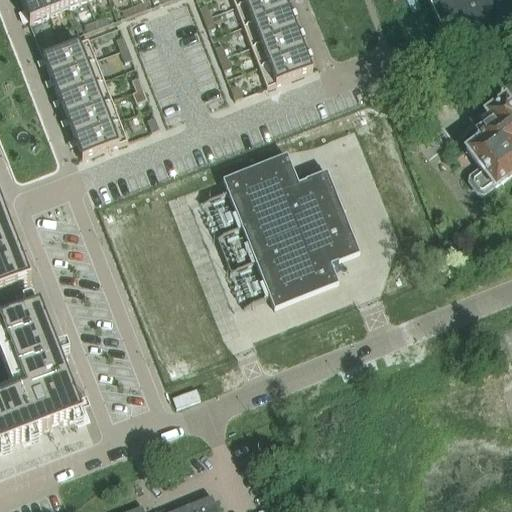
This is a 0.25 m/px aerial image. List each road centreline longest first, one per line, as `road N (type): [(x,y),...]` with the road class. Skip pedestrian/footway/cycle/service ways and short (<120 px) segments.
road 1 (residential): [(163,432),(511,296)]
road 2 (residential): [(71,187),(389,62)]
road 3 (residential): [(113,450),(20,207),(71,187)]
road 4 (residential): [(71,187),(163,432)]
road 5 (residential): [(0,493),(113,450)]
